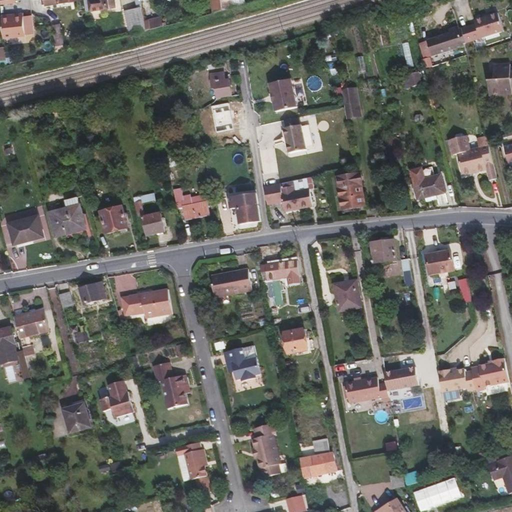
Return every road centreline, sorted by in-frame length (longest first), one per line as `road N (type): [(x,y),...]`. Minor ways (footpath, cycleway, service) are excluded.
road 1 (residential): [(305,234),(351,511)]
road 2 (residential): [(176,254),(238,510)]
road 3 (residential): [(305,234),(460,216),(511,219)]
road 4 (residential): [(0,286),(176,254)]
road 5 (unknown): [(428,367),(404,222)]
road 6 (residential): [(176,254),(305,234)]
